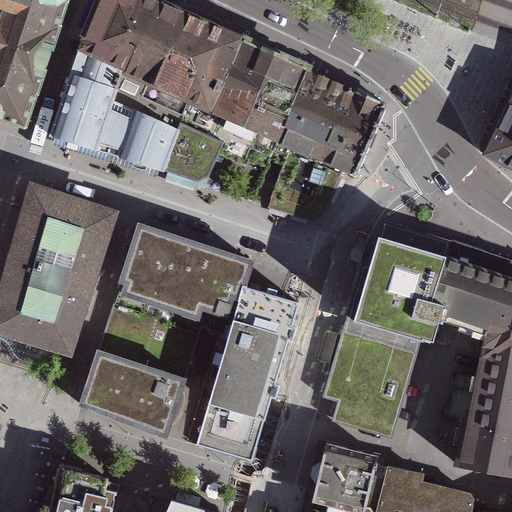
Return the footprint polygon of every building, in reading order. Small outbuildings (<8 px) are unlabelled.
[(0,0),(0,33),(54,47),(68,0),(0,0)] [(191,103),(210,112),(242,40),(151,0),(109,0),(83,51),(153,85),(191,103)] [(402,17),(362,2),(357,18),(396,33),(402,17)] [(54,47),(0,33),(0,120),(26,129),(54,47)] [(279,143),(309,71),(242,40),(210,112),(279,143)] [(142,118),(153,85),(83,51),(69,87),(142,118)] [(357,176),(387,105),(309,71),(279,143),(290,148),(344,172),(357,176)] [(162,171),(191,103),(153,85),(142,118),(69,87),(51,137),(162,171)] [(511,100),(488,148),(485,155),(502,165),(511,170),(511,100)] [(266,168),(279,143),(210,112),(191,103),(162,171),(199,182),(209,177),(219,154),(245,166),(249,160),(266,168)] [(325,216),(344,172),(290,148),(268,208),(313,222),(325,216)] [(111,216),(35,191),(13,259),(90,282),(111,216)] [(362,264),(325,396),(339,402),(334,422),(392,438),(422,338),(433,338),(440,320),(445,304),(431,300),(452,242),(399,226),(385,221),(378,245),(371,266),(362,264)] [(99,350),(185,379),(202,328),(228,339),(245,286),(254,262),(140,225),(99,350)] [(511,260),(452,242),(431,300),(445,304),(511,318),(511,260)] [(90,282),(13,259),(1,308),(74,331),(90,282)] [(299,304),(245,286),(228,339),(197,445),(252,462),(299,304)] [(511,361),(511,318),(445,304),(440,320),(487,334),(483,357),(511,361)] [(74,331),(1,308),(0,311),(0,337),(4,339),(10,346),(13,353),(17,358),(24,363),(35,362),(42,358),(47,356),(54,355),(63,358),(74,331)] [(99,350),(80,405),(165,437),(185,379),(99,350)] [(511,361),(483,357),(472,417),(511,423),(511,361)] [(511,474),(511,423),(472,417),(464,417),(458,463),(511,474)] [(378,455),(327,442),(307,511),(472,511),(475,494),(422,483),(423,474),(375,465),(378,455)] [(55,511),(124,511),(132,488),(69,468),(55,511)] [(164,511),(226,511),(170,501),(164,511)]
